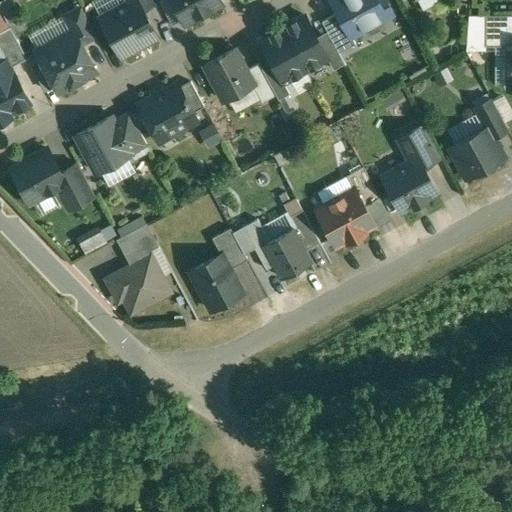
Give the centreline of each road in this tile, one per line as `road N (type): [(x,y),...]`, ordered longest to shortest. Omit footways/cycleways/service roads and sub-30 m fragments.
road 1 (residential): [(511,200),(176,379)]
road 2 (residential): [(176,379),(311,460),(511,502)]
road 3 (residential): [(0,146),(270,0)]
road 4 (residential): [(0,214),(176,379)]
